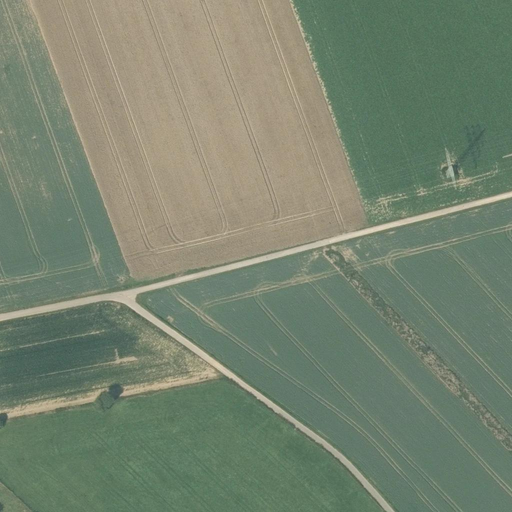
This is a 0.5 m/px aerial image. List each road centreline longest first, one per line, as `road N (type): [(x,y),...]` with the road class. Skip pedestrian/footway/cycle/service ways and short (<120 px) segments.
road 1 (track): [(122,295),(511,195)]
road 2 (track): [(388,511),(353,471),(122,295)]
road 3 (track): [(0,317),(122,295)]
